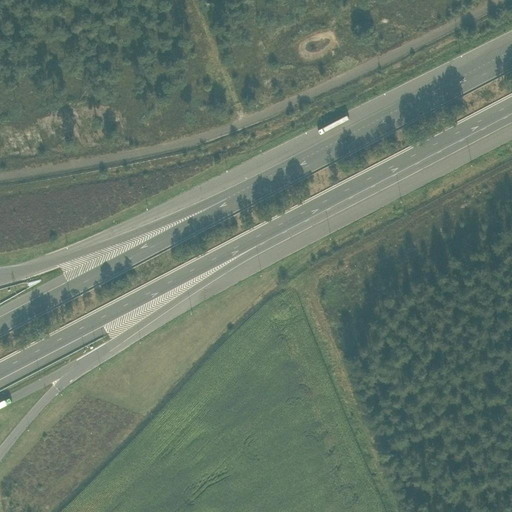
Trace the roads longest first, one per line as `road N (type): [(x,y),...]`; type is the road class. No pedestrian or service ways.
road 1 (unclassified): [(0,176),(193,141),(322,89),(502,0)]
road 2 (motorway): [(511,56),(240,198)]
road 3 (motorway): [(0,371),(263,234)]
road 4 (motorway): [(263,234),(511,105)]
road 5 (motorway): [(240,198),(0,323)]
road 6 (motorway): [(240,198),(9,274)]
road 7 (motorway): [(78,367),(238,262),(263,234)]
